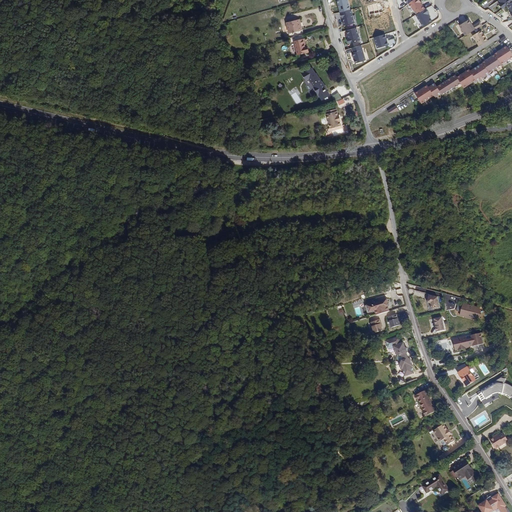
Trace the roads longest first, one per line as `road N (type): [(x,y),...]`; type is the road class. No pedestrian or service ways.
road 1 (secondary): [(376,149),(239,157),(0,104)]
road 2 (track): [(511,499),(443,398),(420,342),(376,149)]
road 3 (residential): [(366,121),(506,31)]
